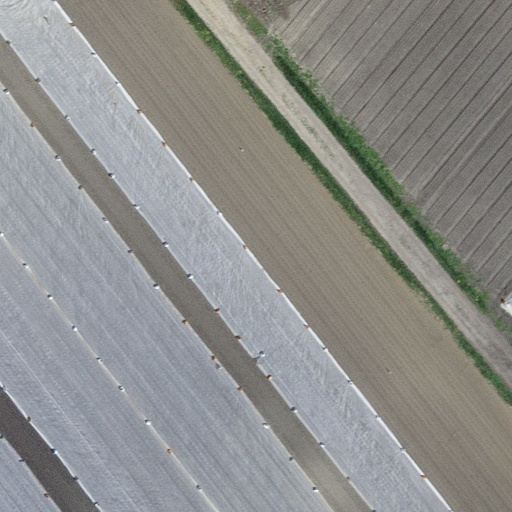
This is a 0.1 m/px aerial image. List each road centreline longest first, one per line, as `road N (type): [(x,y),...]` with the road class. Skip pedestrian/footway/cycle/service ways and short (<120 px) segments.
road 1 (track): [(178,0),(511,382)]
road 2 (track): [(0,44),(122,0)]
